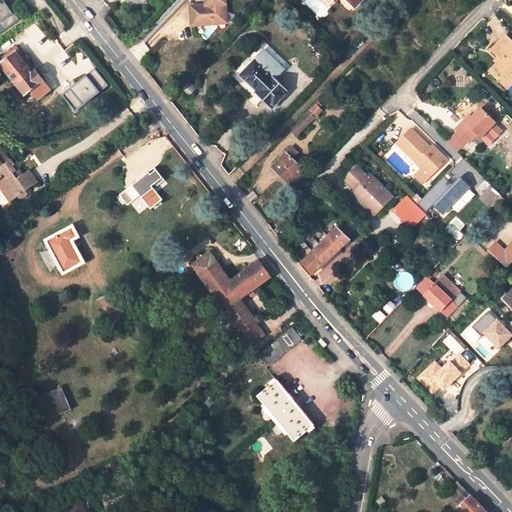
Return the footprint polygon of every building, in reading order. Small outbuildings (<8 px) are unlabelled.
[(0,0),(0,27),(2,31),(18,20),(3,0),(0,0)] [(206,0),(207,6),(196,6),(191,9),(191,24),(212,24),(212,15),(227,15),(226,0),(206,0)] [(227,15),(212,15),(212,24),(227,24),(227,15)] [(511,78),(511,42),(505,36),(491,50),(500,60),(489,72),(504,86),(511,78)] [(50,91),(15,45),(0,57),(0,63),(25,97),(32,92),(38,100),(50,91)] [(255,94),(272,111),(290,92),(277,80),(291,66),(271,47),(242,77),(257,92),(255,94)] [(75,110),(107,85),(94,68),(62,94),(75,110)] [(322,111),(315,105),(290,131),(296,137),(322,111)] [(495,123),(481,110),(473,118),(467,124),(464,121),(455,130),(457,132),(467,142),(469,144),(478,135),(481,138),(487,132),(494,139),(502,132),(494,124),(495,123)] [(473,118),(470,115),(464,121),(467,124),(473,118)] [(434,154),(411,130),(396,144),(416,162),(415,164),(420,168),(422,166),(431,175),(446,161),(437,152),(434,154)] [(457,132),(447,142),(457,153),(467,142),(457,132)] [(297,152),(291,147),(272,167),(291,186),(306,171),(292,157),(297,152)] [(37,182),(27,169),(21,174),(10,158),(8,160),(0,149),(0,173),(2,172),(5,177),(0,180),(0,190),(4,196),(11,191),(16,198),(37,182)] [(118,194),(126,205),(138,195),(149,209),(160,200),(150,186),(153,183),(155,186),(163,180),(153,167),(118,194)] [(364,175),(357,168),(345,180),(352,187),(354,185),(362,177),(364,175)] [(444,176),(418,203),(426,211),(432,204),(443,216),(471,186),(459,175),(452,184),(444,176)] [(392,198),(370,176),(366,180),(358,189),(352,195),(374,216),(392,198)] [(362,177),(354,185),(358,189),(366,180),(362,177)] [(479,196),(489,207),(501,196),(490,185),(479,196)] [(4,196),(9,203),(16,198),(11,191),(4,196)] [(407,206),(403,202),(394,212),(410,228),(419,219),(415,214),(419,210),(411,202),(407,206)] [(352,235),(340,224),(301,262),(313,275),(350,240),(349,239),(352,235)] [(78,237),(72,226),(45,241),(62,274),(83,263),(72,241),(78,237)] [(495,243),(488,251),(506,268),(511,261),(511,244),(504,252),(495,243)] [(250,344),(263,335),(254,322),(255,322),(239,299),(270,276),(258,260),(246,269),(245,267),(243,269),(244,270),(229,281),(209,253),(198,259),(191,265),(240,332),(241,331),(250,344)] [(447,318),(458,307),(450,299),(458,290),(441,274),(433,283),(429,278),(431,275),(428,272),(425,275),(415,286),(447,318)] [(511,293),(498,307),(511,321),(511,293)] [(126,317),(114,294),(98,302),(104,315),(105,314),(111,325),(126,317)] [(511,334),(489,311),(472,327),(496,351),(511,335),(511,334)] [(302,340),(293,328),(260,354),(269,366),(302,340)] [(418,378),(435,395),(466,365),(450,348),(418,378)] [(314,426),(277,380),(257,396),(294,442),(314,426)] [(71,410),(61,388),(38,398),(43,409),(55,404),(60,415),(71,410)] [(430,468),(436,474),(442,468),(436,461),(430,468)] [(131,481),(126,468),(106,475),(112,489),(131,481)] [(485,511),(457,481),(444,493),(462,511),(485,511)] [(85,511),(79,502),(62,511),(85,511)]
